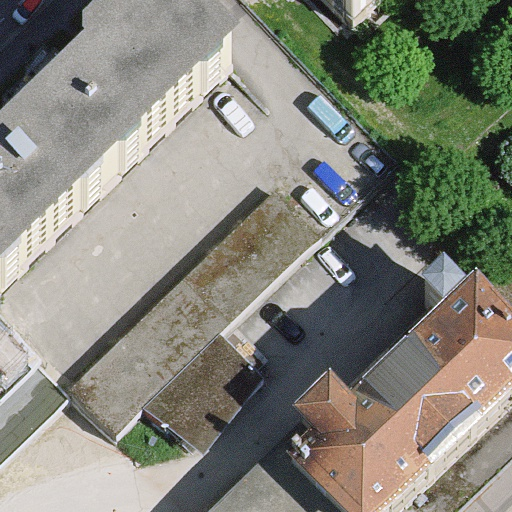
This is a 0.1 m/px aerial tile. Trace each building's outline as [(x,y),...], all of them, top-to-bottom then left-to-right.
[(247,58),(190,0),(153,0),(121,32),(100,30),(87,42),(91,64),(51,102),(124,177),(247,58)] [(311,0),(350,40),(392,0),(311,0)] [(124,177),(51,102),(1,150),(0,149),(0,296),(1,297),(124,177)] [(324,238),(277,191),(72,393),(119,440),(147,412),(220,340),(324,238)] [(511,339),(500,327),(477,303),(386,391),(460,468),(511,418),(511,339)] [(511,316),(500,327),(511,339),(511,316)] [(220,340),(147,412),(205,454),(265,380),(220,340)] [(415,511),(460,468),(386,391),(348,427),(331,409),(294,444),(311,462),(297,476),(331,511),(415,511)] [(331,511),(297,476),(311,462),(294,444),(223,511),(331,511)]
